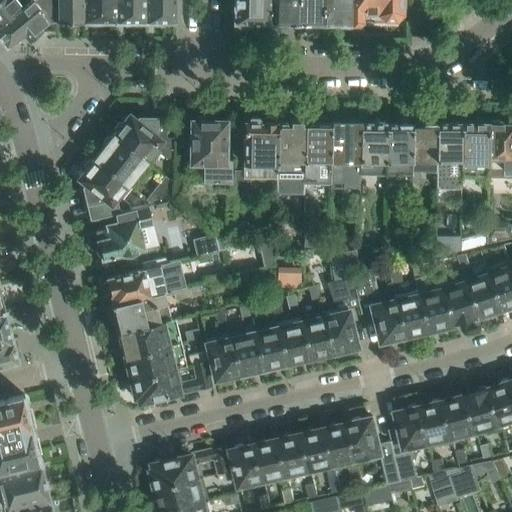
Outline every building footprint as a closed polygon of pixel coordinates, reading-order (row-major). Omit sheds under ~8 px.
[(56,20),(55,0),(29,0),(0,24),(0,37),(4,42),(5,41),(9,42),(9,43),(13,41),(14,42),(28,39),(30,40),(41,31),(55,31),(55,20),(56,20)] [(0,0),(0,24),(29,0),(0,0)] [(83,21),(82,0),(55,0),(56,20),(56,21),(83,21)] [(115,21),(115,0),(82,0),(83,21),(115,21)] [(115,0),(115,21),(125,21),(125,20),(144,20),(146,20),(145,0),(115,0)] [(174,21),(174,0),(145,0),(146,20),(144,20),(144,21),(155,21),(155,20),(174,21)] [(271,21),(271,0),(234,0),(233,22),(271,23),(271,21)] [(298,22),(298,0),(271,0),(271,21),(298,22)] [(324,23),(324,0),(298,0),(298,22),(324,23)] [(324,0),(324,23),(349,23),(349,0),(324,0)] [(349,0),(349,23),(360,24),(361,11),(379,11),(379,12),(384,18),(395,18),(401,13),(400,0),(349,0)] [(114,133),(113,134),(149,163),(158,151),(166,157),(173,157),(174,137),(166,136),(166,118),(139,118),(137,121),(129,114),(122,122),(118,122),(113,129),(114,133)] [(224,159),(224,141),(225,121),(210,120),(210,116),(196,116),(196,120),(191,120),(191,164),(189,167),(188,180),(209,181),(208,187),(231,187),(231,186),(233,186),(234,173),(229,173),(229,159),(224,159)] [(276,177),(277,121),(260,121),(258,117),(251,117),(247,121),(244,121),(244,169),(235,169),(234,193),(250,193),(250,177),(276,177)] [(304,172),(305,121),(302,121),(299,118),(294,118),(291,121),(277,121),(276,177),(276,193),(285,193),(285,182),(290,172),(304,172)] [(305,121),(304,172),(305,172),(305,182),(315,182),(315,174),(330,174),(331,174),(332,122),(329,122),(329,118),(316,118),(316,121),(305,121)] [(347,122),(332,122),(331,174),(331,185),(359,185),(360,174),(360,159),(361,159),(361,122),(359,122),(359,119),(347,119),(347,122)] [(413,174),(413,121),(413,122),(411,122),(410,119),(398,119),(398,123),(388,123),(387,174),(412,174),(413,174)] [(437,171),(437,123),(436,123),(433,119),(427,119),(425,123),(422,123),(422,122),(413,121),(413,174),(412,174),(412,182),(420,182),(420,171),(436,171),(437,171)] [(387,174),(388,123),(384,123),(383,120),(374,120),(372,122),(361,122),(361,159),(360,159),(360,174),(387,174)] [(487,168),(488,123),(486,123),(482,120),(476,120),(473,123),(462,123),(461,174),(472,174),(472,175),(487,175),(488,168),(487,168)] [(488,123),(487,168),(488,168),(487,175),(511,175),(511,123),(501,123),(501,120),(490,120),(490,123),(488,123)] [(461,174),(462,123),(437,123),(437,171),(436,171),(436,189),(461,189),(461,174)] [(131,186),(149,163),(113,134),(111,136),(107,135),(102,142),(103,146),(95,156),(131,186)] [(123,197),(131,186),(95,156),(92,159),(88,159),(84,165),(85,169),(78,178),(86,184),(84,187),(90,213),(109,208),(110,213),(116,211),(130,208),(130,207),(128,202),(123,197)] [(165,175),(148,195),(155,201),(172,198),(173,181),(165,175)] [(106,226),(95,229),(98,241),(95,241),(95,249),(99,256),(101,256),(102,257),(119,253),(120,255),(131,255),(139,250),(139,248),(145,247),(152,245),(156,244),(152,221),(148,203),(130,207),(130,208),(116,211),(118,220),(113,222),(106,223),(106,226)] [(511,224),(487,224),(488,243),(511,237),(511,224)] [(462,249),(488,243),(485,231),(459,238),(462,249)] [(215,237),(216,236),(215,232),(192,238),(197,255),(218,250),(215,237)] [(233,232),(216,236),(215,237),(218,250),(233,246),(233,232)] [(426,232),(425,246),(433,247),(435,232),(426,232)] [(389,234),(389,254),(406,254),(406,234),(389,234)] [(450,235),(450,252),(458,250),(459,235),(450,235)] [(319,236),(318,247),(328,247),(328,236),(319,236)] [(275,237),(257,242),(263,269),(275,267),(275,237)] [(311,249),(303,250),(304,259),(312,258),(311,249)] [(344,252),(327,255),(332,280),(349,276),(347,269),(347,266),(344,252)] [(465,253),(456,255),(460,268),(469,265),(465,253)] [(347,254),(347,266),(347,269),(356,269),(357,254),(347,254)] [(110,293),(113,304),(113,305),(169,292),(169,290),(184,286),(182,278),(183,278),(178,259),(166,262),(165,257),(142,262),(143,267),(106,276),(107,281),(105,281),(104,284),(105,292),(107,293),(109,293),(110,293)] [(443,258),(434,260),(437,273),(446,270),(443,258)] [(511,270),(509,261),(487,268),(500,309),(510,306),(511,306),(511,270)] [(420,263),(412,265),(415,277),(423,276),(420,263)] [(500,309),(487,268),(464,277),(476,317),(487,313),(490,315),(495,313),(497,310),(500,309)] [(374,271),(352,276),(357,298),(360,312),(372,309),(380,341),(390,339),(394,341),(399,340),(400,337),(404,336),(395,295),(379,299),(376,284),(374,271)] [(277,272),(276,287),(300,288),(300,272),(277,272)] [(338,306),(323,310),(333,352),(335,352),(338,354),(344,353),(345,349),(356,347),(347,306),(348,306),(347,304),(346,305),(345,300),(357,298),(352,276),(349,276),(332,280),(326,281),(333,301),(337,300),(338,306)] [(423,276),(415,277),(418,289),(427,330),(440,328),(443,330),(449,328),(450,325),(453,324),(442,284),(426,288),(423,276)] [(476,317),(464,277),(446,283),(442,284),(453,324),(464,321),(466,323),(472,321),(474,317),(476,317)] [(318,284),(307,286),(310,299),(321,297),(318,284)] [(198,285),(173,291),(175,299),(192,296),(191,294),(200,292),(198,285)] [(427,330),(418,289),(395,295),(404,336),(414,334),(417,336),(423,335),(424,331),(427,330)] [(113,304),(110,305),(110,306),(116,331),(119,330),(119,331),(168,320),(171,319),(166,296),(165,293),(113,305),(113,304)] [(297,306),(295,293),(286,295),(288,308),(297,306)] [(274,311),(271,299),(262,301),(265,313),(274,311)] [(251,317),(248,304),(239,306),(242,319),(251,317)] [(227,321),(224,310),(215,312),(218,324),(227,321)] [(333,352),(323,310),(300,315),(310,357),(311,357),(314,359),(320,358),(322,355),(333,352)] [(0,342),(12,340),(5,312),(0,313),(0,342)] [(310,357),(300,315),(276,320),(286,363),(288,362),(290,365),(297,363),(298,360),(310,357)] [(120,334),(118,337),(119,344),(123,345),(125,356),(173,345),(168,320),(119,331),(120,334)] [(286,363),(276,320),(253,325),(263,368),(264,368),(267,370),(273,369),(275,365),(286,363)] [(263,368),(253,325),(229,330),(239,374),(241,373),(243,376),(250,374),(251,371),(263,368)] [(201,337),(199,328),(185,331),(187,340),(201,337)] [(239,374),(229,330),(206,335),(207,338),(206,339),(215,379),(217,379),(220,381),(227,379),(228,376),(239,374)] [(0,363),(16,360),(12,340),(0,342),(0,363)] [(126,358),(124,361),(125,367),(128,368),(131,380),(179,369),(173,345),(125,356),(126,358)] [(206,362),(204,351),(189,355),(190,363),(192,363),(192,365),(206,362)] [(212,386),(206,362),(192,365),(195,377),(182,381),(179,369),(131,380),(131,381),(129,384),(131,390),(134,391),(135,396),(138,396),(139,402),(142,404),(147,403),(149,400),(174,393),(175,395),(212,386)] [(500,384),(490,387),(502,422),(511,418),(511,379),(510,380),(507,379),(501,381),(500,384)] [(477,391),(468,394),(478,429),(502,422),(490,387),(487,388),(484,386),(479,388),(477,391)] [(454,397),(444,400),(453,436),(478,429),(468,394),(464,395),(461,393),(455,394),(454,397)] [(0,471),(40,462),(32,428),(24,394),(0,399),(0,471)] [(430,403),(421,405),(429,441),(453,436),(444,400),(441,401),(438,399),(432,400),(430,403)] [(403,438),(391,440),(397,461),(401,480),(410,477),(418,476),(414,459),(416,451),(415,445),(429,441),(421,405),(418,406),(415,404),(409,405),(407,408),(396,411),(403,438)] [(351,421),(349,422),(357,458),(382,452),(384,464),(397,461),(391,440),(379,443),(373,416),(362,419),(359,417),(353,418),(351,421)] [(328,427),(326,427),(334,463),(357,458),(349,422),(338,424),(336,422),(330,423),(328,427)] [(305,432),(302,432),(311,469),(334,463),(326,427),(315,430),(312,427),(306,429),(305,432)] [(281,437),(279,438),(287,474),(311,469),(302,432),(291,435),(289,433),(283,434),(281,437)] [(258,443),(256,443),(264,479),(287,474),(279,438),(268,440),(265,438),(259,440),(258,443)] [(481,444),(484,456),(484,457),(493,454),(490,442),(481,444)] [(234,448),(231,449),(240,485),(264,479),(256,443),(245,446),(242,444),(236,445),(234,448)] [(232,469),(226,445),(212,448),(215,459),(214,459),(217,473),(218,473),(232,469)] [(201,462),(214,459),(215,459),(212,448),(189,454),(189,455),(163,461),(159,460),(155,460),(153,463),(155,469),(152,470),(153,475),(151,478),(153,483),(156,485),(156,488),(204,477),(201,462)] [(455,450),(458,462),(467,461),(464,448),(455,450)] [(510,466),(505,456),(491,459),(495,467),(496,471),(510,466)] [(442,457),(433,459),(436,472),(445,470),(442,457)] [(491,459),(471,464),(477,475),(495,467),(491,459)] [(40,462),(0,471),(0,511),(49,501),(40,462)] [(234,478),(232,469),(218,473),(220,481),(234,478)] [(450,471),(430,476),(432,483),(452,478),(450,471)] [(418,476),(410,477),(413,487),(424,484),(422,475),(418,476)] [(210,500),(204,477),(156,488),(159,499),(157,501),(158,507),(162,509),(162,511),(210,500)] [(329,479),(332,491),(341,489),(339,477),(329,479)] [(362,477),(353,479),(355,487),(361,486),(361,489),(365,489),(362,477)] [(401,480),(389,483),(391,492),(413,487),(410,477),(401,480)] [(306,484),(309,496),(318,494),(315,482),(306,484)] [(283,490),(285,502),(294,500),(291,488),(283,490)] [(240,501),(238,492),(224,496),(226,504),(240,501)] [(259,495),(262,508),(271,506),(268,493),(259,495)] [(321,500),(310,502),(311,511),(332,511),(341,510),(340,505),(338,497),(338,496),(321,500)] [(346,496),(338,497),(340,505),(348,503),(346,496)] [(213,511),(210,500),(162,511),(213,511)] [(51,511),(49,501),(0,511),(51,511)]
